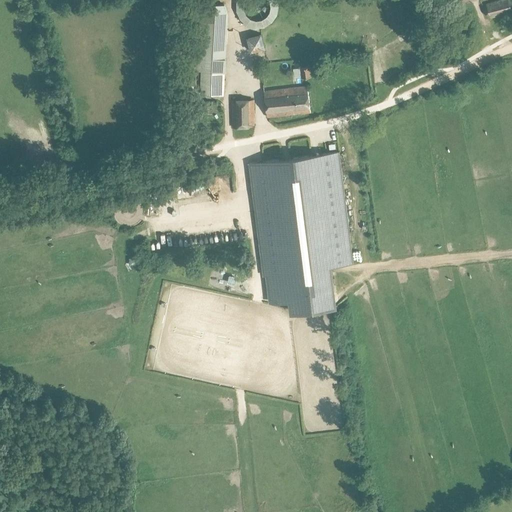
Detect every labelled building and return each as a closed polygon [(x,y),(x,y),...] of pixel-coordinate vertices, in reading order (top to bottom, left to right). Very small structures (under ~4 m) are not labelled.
[(510,0),(500,0),(486,4),(484,9),(485,15),(490,18),(511,12),(511,11),(511,1),(510,0)] [(203,93),(225,93),(225,57),(223,57),(224,5),(207,5),(206,73),(203,73),(203,93)] [(248,35),(250,48),(263,47),(261,34),(248,35)] [(240,38),(242,51),(249,50),(247,37),(240,38)] [(302,78),(312,76),(311,67),(300,68),(302,78)] [(265,91),(268,117),(310,113),(307,87),(265,91)] [(254,100),(232,100),(232,128),(254,127),(254,100)] [(292,157),(249,162),(262,274),(286,272),(291,315),(337,309),(332,265),(352,263),(339,151),(305,155),(308,174),(294,176),(292,157)] [(305,155),(292,157),(294,176),(308,174),(305,155)] [(215,179),(214,184),(229,185),(229,177),(223,176),(223,179),(215,179)] [(199,184),(188,185),(189,194),(200,194),(199,184)] [(144,219),(165,215),(164,210),(143,214),(144,219)] [(198,213),(181,213),(182,244),(198,244),(198,213)]
